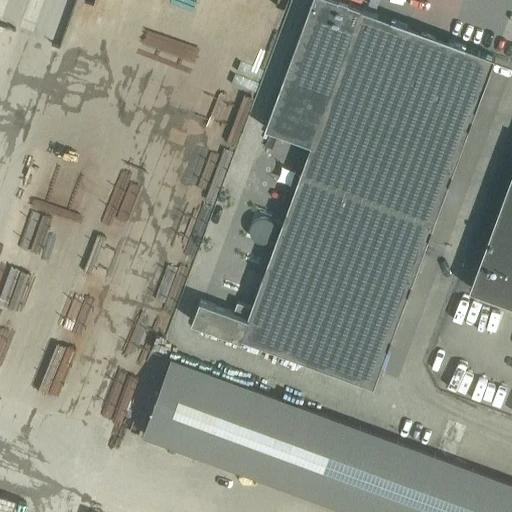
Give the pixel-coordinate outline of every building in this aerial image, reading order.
[(158,0),(159,1),(194,10),(196,0),(158,0)] [(493,59),(332,0),(312,0),(265,129),(310,146),(247,319),(199,301),(191,322),(240,340),(241,338),(372,387),(493,59)] [(130,57),(150,65),(155,53),(179,62),(181,56),(137,39),(130,57)] [(511,175),(470,288),(511,303),(511,175)] [(511,511),(511,485),(170,360),(142,435),(353,511),(511,511)]
